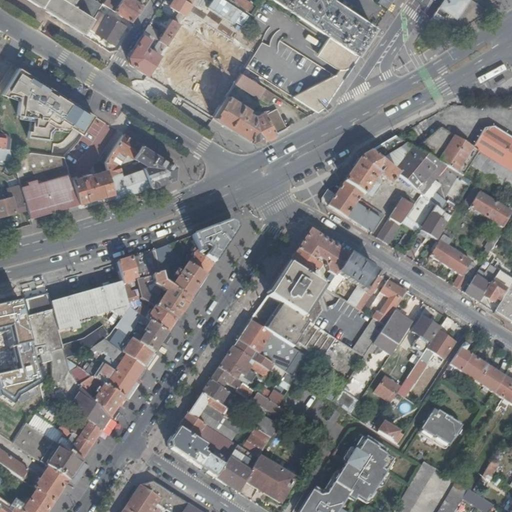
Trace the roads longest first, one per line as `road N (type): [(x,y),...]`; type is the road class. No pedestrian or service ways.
road 1 (primary): [(258,186),(507,47)]
road 2 (residential): [(288,206),(130,443)]
road 3 (primary): [(0,275),(159,227),(258,186)]
road 4 (residential): [(511,342),(288,206)]
road 5 (primary): [(235,170),(130,216),(0,255)]
road 6 (unclassified): [(104,84),(235,170)]
road 7 (unclassified): [(0,18),(104,84)]
road 8 (residential): [(130,443),(232,511)]
road 9 (primary): [(505,22),(400,84)]
